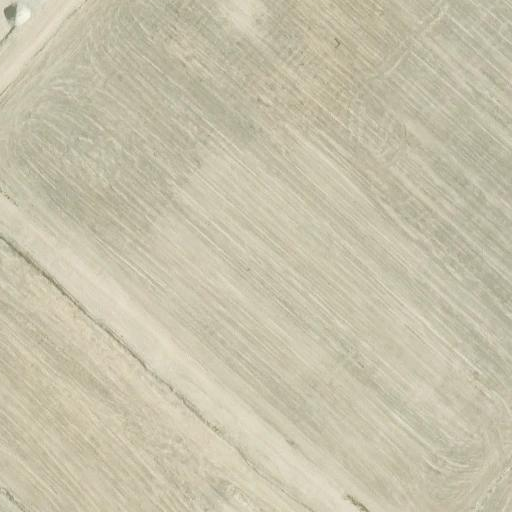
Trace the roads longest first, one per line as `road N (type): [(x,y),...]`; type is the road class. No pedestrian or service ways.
road 1 (unclassified): [(0,204),(344,511)]
road 2 (unclassified): [(222,511),(0,312)]
